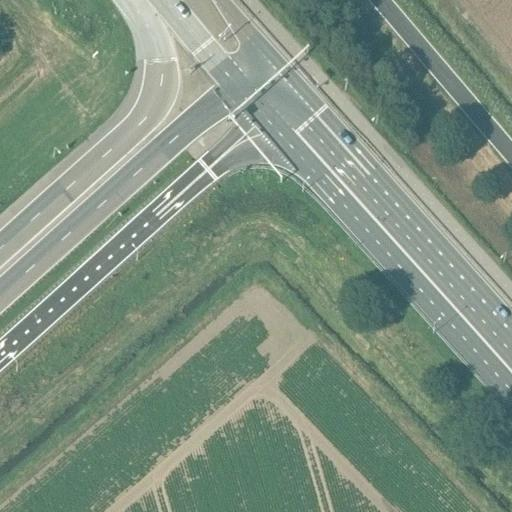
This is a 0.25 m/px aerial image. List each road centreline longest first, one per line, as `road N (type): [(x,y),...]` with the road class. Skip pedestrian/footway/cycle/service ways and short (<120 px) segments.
road 1 (unclassified): [(511,295),(243,0)]
road 2 (motorway): [(0,355),(273,110)]
road 3 (primary): [(273,110),(511,375)]
road 4 (motorway): [(137,0),(160,62),(153,105),(0,248)]
road 5 (motorway): [(234,87),(0,296)]
